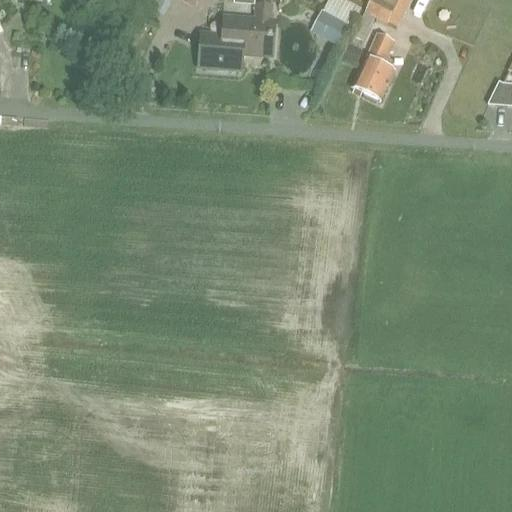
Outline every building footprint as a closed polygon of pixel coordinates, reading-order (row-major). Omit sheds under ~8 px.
[(334,0),(329,0),(321,16),(349,31),(359,12),(334,0)] [(372,0),(353,38),(364,44),(375,23),(386,28),(400,0),(372,0)] [(226,22),(225,39),(199,37),(196,75),(241,78),(243,57),(271,59),(273,24),(272,24),(273,9),(256,8),(255,24),(226,22)] [(149,15),(146,21),(157,26),(160,21),(149,15)] [(352,91),(381,105),(395,75),(383,69),(394,46),(378,38),(352,91)]
